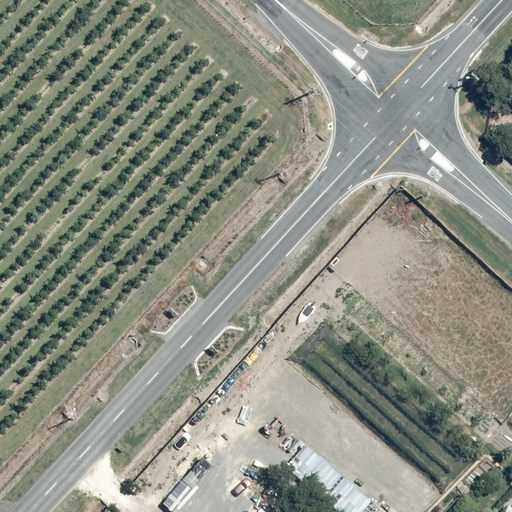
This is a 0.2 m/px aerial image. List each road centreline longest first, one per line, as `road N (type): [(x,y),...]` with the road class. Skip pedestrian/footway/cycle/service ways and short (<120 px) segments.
road 1 (tertiary): [(396,112),(32,511)]
road 2 (unclassified): [(396,112),(276,0)]
road 3 (unclassified): [(511,222),(396,112)]
road 4 (tertiary): [(501,0),(396,112)]
